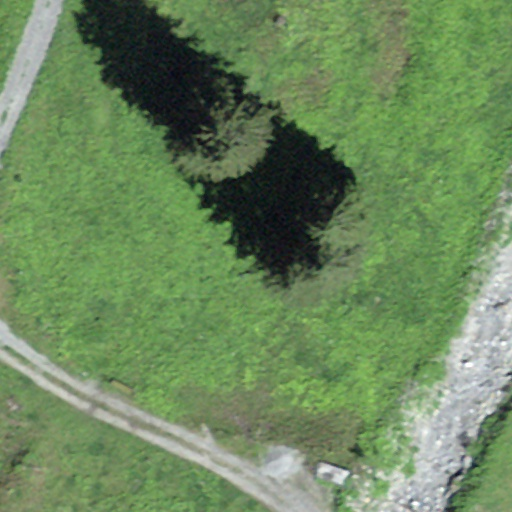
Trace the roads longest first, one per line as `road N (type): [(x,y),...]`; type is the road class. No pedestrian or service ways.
road 1 (track): [(302,511),(244,471),(83,396),(0,341)]
road 2 (track): [(0,126),(50,0)]
